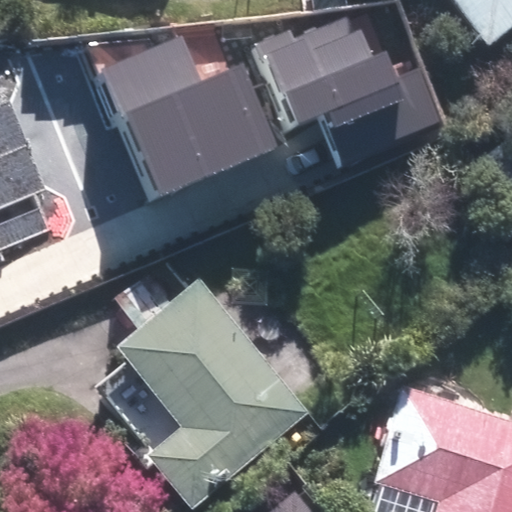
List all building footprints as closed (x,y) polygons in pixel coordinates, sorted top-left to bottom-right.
[(511,0),(452,0),(487,45),(511,26),(511,0)] [(321,113),(342,163),(443,121),(419,64),(395,74),(385,50),(372,56),(361,29),(354,32),(349,19),(294,42),(289,30),(255,44),(289,126),(321,113)] [(198,81),(181,40),(105,72),(161,201),(283,149),(246,62),(198,81)] [(0,159),(27,148),(7,102),(0,106),(0,159)] [(44,189),(27,148),(0,159),(0,252),(51,231),(35,193),(44,189)] [(511,199),(501,204),(511,229),(511,199)] [(147,455),(191,509),(312,411),(202,275),(113,346),(180,428),(147,455)] [(511,511),(511,419),(401,385),(371,481),(380,484),(371,511),(511,511)] [(312,511),(294,491),(269,511),(312,511)]
